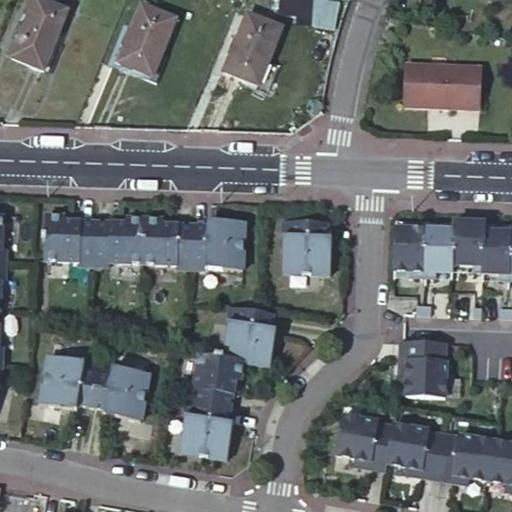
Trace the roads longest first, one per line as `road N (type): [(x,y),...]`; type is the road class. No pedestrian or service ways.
road 1 (residential): [(270,511),(286,424),(363,344),(373,179)]
road 2 (tertiary): [(339,177),(0,165)]
road 3 (residential): [(244,511),(0,462)]
road 4 (residential): [(371,0),(345,94),(339,177)]
road 5 (tertiary): [(511,182),(373,179)]
